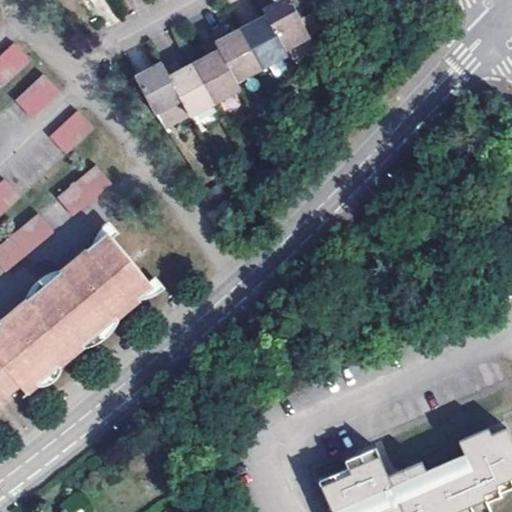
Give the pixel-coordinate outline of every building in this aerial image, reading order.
[(284,49),(310,36),(320,31),(311,15),(301,21),(292,4),(289,0),(270,0),(260,5),(267,18),(284,49)] [(242,32),(262,69),(287,55),(284,49),(267,18),(262,21),(242,32)] [(213,38),(217,45),(237,82),(262,69),(242,32),(237,34),(230,38),(226,31),(213,38)] [(310,36),(284,49),(287,55),(291,63),(317,50),(310,36)] [(237,82),(217,45),(204,53),(207,60),(199,64),(195,66),(215,103),(240,89),(237,82)] [(32,65),(17,48),(0,63),(0,84),(4,90),(32,65)] [(138,79),(156,113),(182,101),(166,72),(163,65),(138,79)] [(177,66),(166,72),(182,101),(190,117),(215,103),(195,66),(190,68),(181,73),(177,66)] [(43,76),(15,101),(30,117),(58,92),(43,76)] [(190,117),(182,101),(156,113),(165,130),(190,117)] [(95,133),(81,117),(52,142),(67,158),(95,133)] [(101,170),(62,202),(74,217),(114,185),(101,170)] [(0,218),(21,200),(7,183),(0,189),(0,218)] [(43,218),(0,252),(0,259),(9,270),(55,233),(43,218)] [(153,291),(109,233),(0,324),(0,363),(20,389),(26,396),(153,291)] [(0,363),(0,404),(20,389),(0,363)] [(334,511),(469,511),(489,503),(485,495),(499,489),(497,486),(511,479),(511,439),(507,428),(492,434),(490,428),(460,441),(465,453),(426,470),(423,462),(397,473),(387,477),(378,456),(349,470),(351,474),(323,486),(334,511)] [(489,503),(469,511),(492,511),(493,511),(489,503)]
